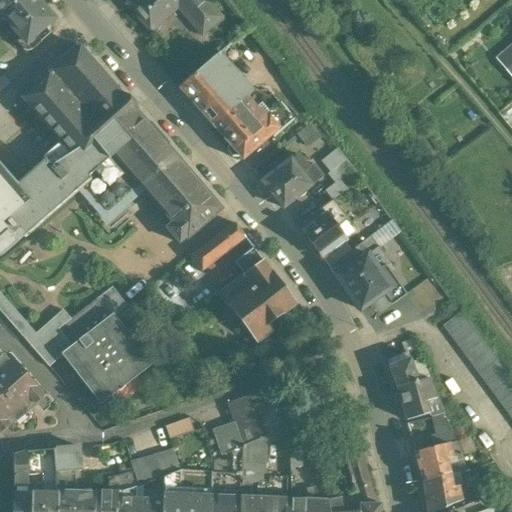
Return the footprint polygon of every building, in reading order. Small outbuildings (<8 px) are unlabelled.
[(0,0),(0,19),(3,17),(2,17),(21,0),(0,0)] [(37,0),(21,0),(2,17),(3,17),(11,27),(2,34),(12,46),(16,42),(23,50),(24,51),(26,52),(28,52),(29,52),(30,51),(49,34),(44,28),(54,19),(37,0)] [(221,18),(205,0),(132,0),(127,5),(150,32),(178,8),(201,35),(221,18)] [(248,28),(238,36),(241,39),(248,34),(250,36),(253,34),(248,28)] [(241,39),(238,36),(218,54),(249,88),(269,71),(241,39)] [(511,81),(511,37),(490,62),(511,81)] [(13,180),(0,164),(0,257),(1,257),(2,256),(83,186),(107,214),(140,186),(172,223),(166,228),(179,243),(186,237),(187,239),(221,210),(165,145),(166,144),(150,125),(149,126),(136,112),(138,110),(136,108),(134,110),(123,98),(125,96),(124,94),(123,95),(80,47),(21,98),(72,155),(66,159),(51,168),(45,161),(13,188),(9,183),(13,180)] [(218,54),(180,87),(214,125),(245,98),(252,92),(249,88),(218,54)] [(0,77),(0,91),(10,83),(2,75),(0,77)] [(245,98),(214,125),(227,141),(230,145),(227,146),(227,152),(232,158),(237,158),(240,156),(242,159),(270,135),(273,138),(294,120),(279,103),(268,112),(262,117),(245,98)] [(337,150),(321,162),(329,172),(345,160),(337,150)] [(307,169),(296,155),(291,159),(287,153),(269,167),(274,173),(262,182),(283,208),(294,199),(298,199),(301,198),(303,196),(304,194),(305,192),(306,190),(322,177),(312,165),(307,169)] [(329,172),(326,174),(334,183),(353,169),(345,160),(329,172)] [(332,200),(314,215),(317,219),(301,231),(321,258),(346,239),(336,227),(347,219),(332,200)] [(233,223),(190,256),(201,271),(245,237),(233,223)] [(370,237),(330,267),(337,276),(367,254),(368,255),(378,248),(370,237)] [(253,248),(234,263),(243,275),(219,293),(252,337),(260,339),(267,333),(267,326),(296,304),(253,248)] [(337,276),(335,277),(359,310),(371,302),(379,313),(405,295),(385,267),(389,264),(378,248),(368,255),(367,254),(337,276)] [(131,273),(112,288),(119,297),(126,306),(145,292),(131,273)] [(112,288),(96,300),(103,309),(119,297),(112,288)] [(36,334),(0,293),(0,311),(49,367),(63,355),(64,354),(110,318),(103,309),(96,300),(71,319),(63,310),(36,334)] [(119,297),(103,309),(110,318),(113,316),(126,306),(119,297)] [(64,354),(63,355),(100,404),(151,365),(113,316),(110,318),(64,354)] [(511,383),(462,316),(446,327),(511,418),(511,383)] [(418,382),(406,354),(387,362),(397,388),(406,421),(427,415),(431,418),(444,414),(437,398),(436,399),(429,379),(418,382)] [(8,355),(0,362),(0,434),(34,405),(35,405),(44,397),(8,355)] [(250,395),(227,404),(236,430),(258,421),(260,420),(250,395)] [(189,419),(166,428),(170,438),(193,429),(189,419)] [(258,421),(236,430),(243,447),(265,438),(258,421)] [(306,421),(287,428),(290,457),(305,455),(314,451),(313,445),(306,421)] [(236,430),(210,441),(217,458),(229,453),(228,458),(242,459),(243,447),(236,430)] [(265,438),(243,447),(242,459),(243,459),(241,484),(263,485),(265,438)] [(345,456),(330,460),(325,441),(313,445),(314,451),(327,502),(339,499),(340,501),(357,496),(345,456)] [(456,442),(449,444),(452,458),(456,457),(462,455),(456,442)] [(449,444),(415,453),(422,481),(450,474),(446,459),(452,458),(449,444)] [(79,448),(55,450),(56,473),(75,472),(80,471),(79,448)] [(55,450),(26,452),(27,468),(27,469),(28,476),(41,475),(42,495),(32,495),(31,511),(57,511),(57,495),(56,473),(55,450)] [(173,450),(131,463),(133,469),(134,473),(160,464),(165,478),(180,471),(173,450)] [(314,451),(305,455),(307,469),(301,470),(310,501),(327,502),(314,451)] [(375,505),(361,451),(345,456),(357,496),(359,505),(359,511),(380,511),(380,505),(375,505)] [(225,497),(211,497),(210,511),(239,511),(241,484),(243,459),(242,459),(228,458),(228,471),(226,471),(225,475),(225,497)] [(27,468),(20,464),(14,460),(13,460),(14,487),(28,487),(28,476),(27,469),(27,468)] [(134,473),(138,487),(163,478),(165,478),(160,464),(134,473)] [(121,477),(108,480),(107,493),(95,492),(94,511),(115,511),(117,494),(125,491),(126,491),(138,487),(134,473),(133,469),(120,472),(121,477)] [(225,475),(185,473),(184,488),(179,488),(181,471),(180,471),(165,478),(163,478),(162,501),(162,502),(161,511),(210,511),(211,497),(225,497),(225,475)] [(76,491),(75,472),(56,473),(57,495),(57,511),(94,511),(95,492),(76,491)] [(450,474),(422,481),(427,511),(435,511),(472,497),(470,492),(460,496),(458,487),(453,488),(450,474)] [(286,479),(269,478),(268,485),(263,485),(241,484),(239,511),(291,511),(292,500),(285,500),(286,479)] [(162,501),(125,499),(126,491),(125,491),(117,494),(115,511),(161,511),(162,502),(162,501)] [(31,511),(32,495),(13,494),(12,511),(31,511)] [(340,511),(340,501),(339,499),(327,502),(329,511),(340,511)] [(310,501),(292,500),(291,511),(329,511),(327,502),(310,501)] [(511,511),(509,503),(483,511),(511,511)]
